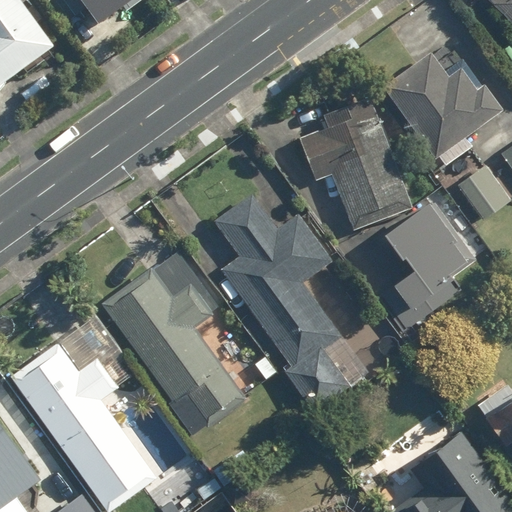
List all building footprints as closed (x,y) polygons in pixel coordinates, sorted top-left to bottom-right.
[(0,0),(0,87),(57,46),(25,3),(29,0),(0,0)] [(67,0),(73,8),(83,1),(102,26),(137,0),(67,0)] [(511,0),(494,0),(511,22),(511,0)] [(467,135),(505,107),(486,81),(483,83),(463,56),(447,69),(432,49),(384,85),(438,157),(441,155),(447,163),(473,144),(467,135)] [(355,228),(414,206),(372,95),(325,113),(330,126),(301,137),(317,178),(334,172),(355,228)] [(511,143),(503,149),(511,161),(511,143)] [(511,193),(484,160),(449,188),(478,223),(511,195),(511,193)] [(287,369),(317,410),(370,370),(344,335),(345,334),(305,281),(334,259),(299,212),(279,226),(253,192),(216,219),(242,253),(222,268),(294,364),(287,369)] [(430,200),(386,232),(404,255),(405,254),(415,268),(378,295),(404,330),(423,315),(415,304),(478,258),(436,201),(433,203),(430,200)] [(172,401),(195,434),(208,424),(209,426),(249,397),(197,325),(216,312),(214,310),(220,305),(181,250),(154,269),(152,266),(104,300),(174,399),(172,401)] [(240,318),(211,339),(250,392),(278,371),(240,318)] [(12,375),(111,511),(159,477),(103,399),(121,386),(99,356),(82,368),(61,340),(12,375)] [(511,386),(509,383),(479,406),(511,448),(511,386)] [(0,507),(43,477),(0,418),(0,507)] [(511,511),(511,502),(460,428),(408,464),(417,476),(399,489),(407,501),(391,511),(511,511)]
